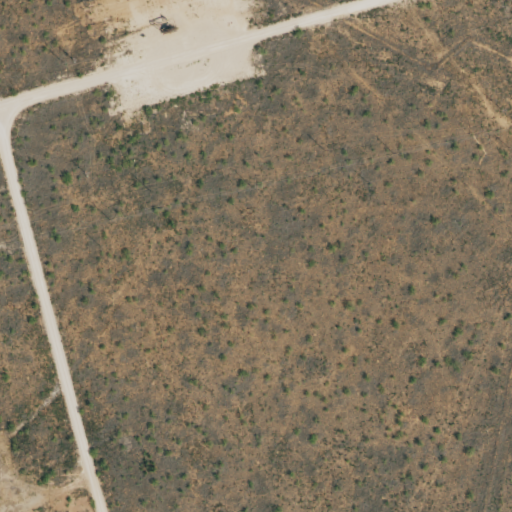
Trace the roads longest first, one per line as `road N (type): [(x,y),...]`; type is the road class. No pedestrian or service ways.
road 1 (track): [(395,0),(0,113)]
road 2 (track): [(105,511),(0,117)]
